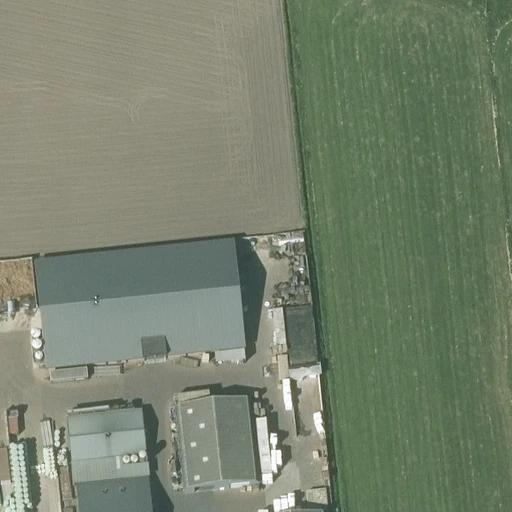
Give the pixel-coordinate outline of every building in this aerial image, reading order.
[(232,250),(33,271),(44,376),(243,354),(232,250)] [(308,390),(284,391),(285,422),(255,424),(255,436),(281,434),(283,459),(312,458),(308,390)] [(249,403),(175,411),(183,495),(258,487),(249,403)] [(66,422),(71,466),(120,461),(146,458),(141,414),(66,422)] [(74,485),(76,511),(149,511),(146,478),(74,485)]
